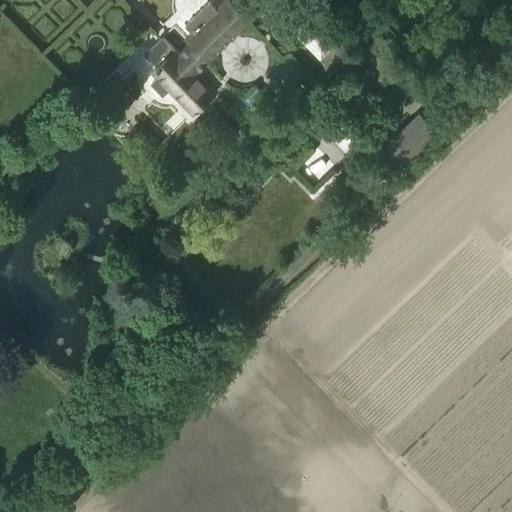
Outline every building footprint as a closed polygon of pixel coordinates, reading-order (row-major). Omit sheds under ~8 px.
[(170,90),(192,113),(215,91),(196,72),(249,20),(229,0),(224,0),(186,38),(190,42),(178,53),(161,35),(138,58),(154,74),(150,78),(154,82),(150,86),(159,94),(163,89),(167,93),(170,90)] [(332,73),(348,58),(292,0),(288,0),(275,13),(332,73)] [(405,94),(420,79),(395,53),(380,68),(405,94)] [(369,111),(380,100),(363,83),(352,93),(369,111)] [(126,136),(140,123),(123,105),(109,119),(126,136)] [(400,172),(440,133),(419,111),(379,150),(400,172)] [(82,459),(94,447),(79,431),(66,443),(82,459)]
